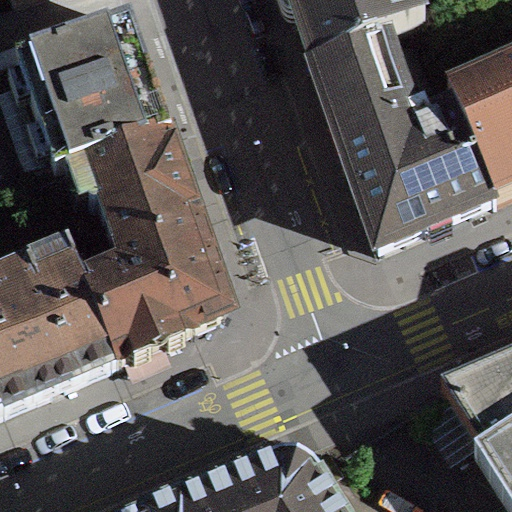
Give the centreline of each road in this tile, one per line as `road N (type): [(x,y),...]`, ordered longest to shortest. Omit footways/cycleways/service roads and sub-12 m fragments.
road 1 (residential): [(343,366),(306,291),(204,0)]
road 2 (residential): [(5,511),(343,366)]
road 3 (residential): [(511,295),(343,366)]
road 4 (unknown): [(170,0),(0,58)]
